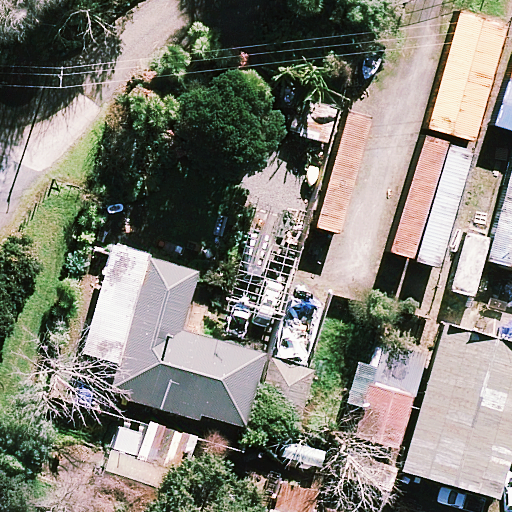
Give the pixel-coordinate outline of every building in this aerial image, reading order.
[(343,93),(311,82),(292,136),(323,147),(343,93)] [(195,278),(111,253),(81,357),(117,368),(108,398),(240,436),(262,361),(178,336),(195,278)] [(319,302),(290,294),(274,358),(304,365),(319,302)] [(428,370),(401,455),(395,475),(495,504),(506,466),(511,467),(511,356),(438,335),(428,370)] [(401,455),(428,370),(361,351),(346,405),(366,411),(357,442),(401,455)] [(315,377),(272,364),(249,441),(292,453),(315,377)] [(193,439),(151,429),(142,465),(109,457),(101,487),(176,506),(193,439)]
